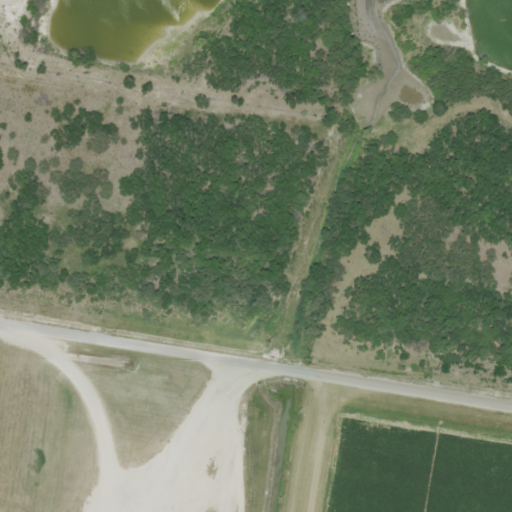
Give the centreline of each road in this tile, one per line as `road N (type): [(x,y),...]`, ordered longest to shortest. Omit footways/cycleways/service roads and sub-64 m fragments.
road 1 (residential): [(287,511),(313,373),(303,358),(0,306)]
road 2 (residential): [(511,405),(313,373)]
